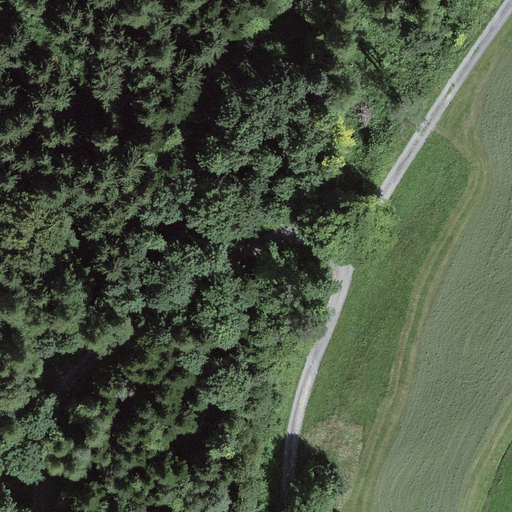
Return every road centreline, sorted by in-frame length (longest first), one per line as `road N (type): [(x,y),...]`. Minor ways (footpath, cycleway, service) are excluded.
road 1 (track): [(295,511),(286,474),(293,406),(423,109),(510,0)]
road 2 (track): [(351,274),(265,242),(79,363),(38,453),(42,511)]
